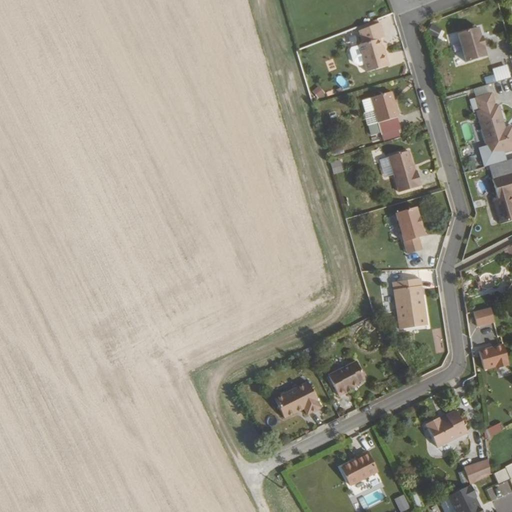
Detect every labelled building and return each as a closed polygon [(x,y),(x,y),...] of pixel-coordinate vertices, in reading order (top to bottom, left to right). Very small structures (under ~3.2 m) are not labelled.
[(445,29),(436,25),(431,34),(440,38),(445,29)] [(484,37),(482,27),(461,33),(469,63),(490,57),(487,47),(488,47),(486,37),(484,37)] [(386,49),(383,37),(362,43),(370,70),(392,64),(387,49),(386,49)] [(360,45),(353,47),(356,64),(363,62),(360,45)] [(493,69),(496,82),(511,77),(508,65),(493,69)] [(401,115),(394,90),(374,96),(377,107),(381,121),(401,115)] [(497,106),(494,93),(475,98),(491,156),(511,149),(511,130),(508,131),(507,128),(500,105),(497,106)] [(377,107),(374,96),(365,98),(368,109),(377,107)] [(416,171),(410,150),(389,156),(399,192),(419,186),(419,185),(421,185),(417,171),(416,171)] [(330,162),(333,174),(345,172),(342,159),(330,162)] [(511,173),(494,179),(499,198),(494,199),(500,223),(511,220),(511,173)] [(419,217),(416,206),(396,212),(407,252),(421,249),(418,237),(424,235),(421,224),(419,225),(417,218),(419,217)] [(426,323),(420,275),(393,280),(399,328),(426,323)] [(477,327),(495,323),(492,308),(474,311),(477,327)] [(485,372),(511,365),(505,344),(480,351),(485,372)] [(362,377),(354,360),(326,374),(336,394),(344,391),(343,389),(349,386),(357,382),(356,380),(362,377)] [(318,406),(306,380),(272,396),(282,416),(301,407),(304,413),(318,406)] [(464,432),(454,410),(444,415),(445,418),(438,422),(436,418),(423,424),(434,447),(464,432)] [(488,428),(491,436),(504,431),(501,423),(488,428)] [(374,471),(364,451),(357,455),(358,457),(354,459),(338,467),(347,484),(374,471)] [(485,477),(482,459),(459,470),(459,472),(466,484),(467,486),(485,477)] [(459,472),(453,475),(459,487),(466,484),(459,472)] [(362,508),(386,500),(383,489),(359,496),(362,508)] [(399,511),(403,511),(411,509),(404,495),(394,500),(399,511)]
